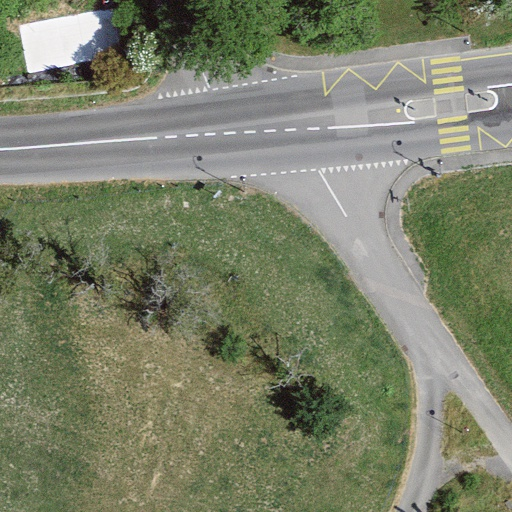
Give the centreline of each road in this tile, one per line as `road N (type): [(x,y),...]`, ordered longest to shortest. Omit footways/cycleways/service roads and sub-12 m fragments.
road 1 (residential): [(275,118),(511,448)]
road 2 (tertiary): [(275,118),(511,90)]
road 3 (tertiary): [(0,149),(220,124)]
road 4 (residential): [(176,0),(220,124)]
